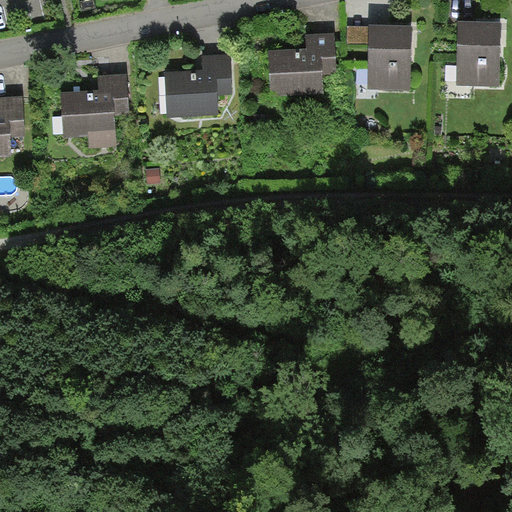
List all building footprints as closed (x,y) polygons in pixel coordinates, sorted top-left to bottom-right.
[(490,26),(451,25),(451,84),(489,84),(490,26)] [(408,28),(370,28),(370,87),(408,87),(408,28)] [(329,71),(327,35),(300,37),(301,52),(264,54),(267,95),(315,92),(314,71),(329,71)] [(226,93),(224,57),(197,59),(198,74),(161,76),(164,117),(212,114),(211,94),(226,93)] [(121,114),(119,78),(92,80),(93,95),(56,96),(58,137),(82,136),(82,149),(107,148),(106,114),(121,114)] [(17,133),(15,98),(0,98),(0,155),(4,155),(2,134),(17,133)] [(153,172),(142,172),(141,183),(153,184),(153,172)]
